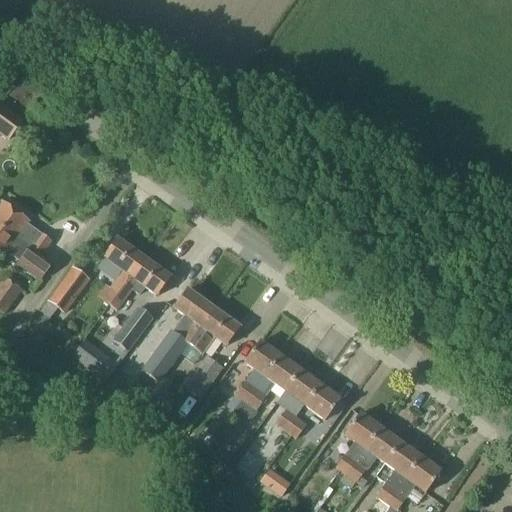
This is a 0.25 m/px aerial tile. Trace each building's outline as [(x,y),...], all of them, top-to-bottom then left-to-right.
[(0,136),(7,142),(21,122),(0,106),(0,136)] [(0,228),(40,257),(49,244),(26,227),(28,224),(0,203),(0,228)] [(40,257),(0,228),(0,253),(4,257),(6,254),(19,263),(17,266),(39,282),(50,266),(39,258),(40,257)] [(106,309),(142,261),(115,241),(102,259),(120,272),(108,290),(104,287),(94,301),(106,309)] [(142,261),(106,309),(115,315),(131,293),(138,298),(144,289),(156,298),(169,280),(142,261)] [(38,315),(47,322),(56,311),(63,316),(88,282),(71,269),(46,303),(46,304),(38,315)] [(8,278),(5,282),(2,279),(0,281),(0,314),(3,317),(21,293),(18,291),(21,286),(8,278)] [(190,323),(178,339),(186,345),(211,311),(184,291),(171,309),(190,323)] [(127,354),(132,347),(151,321),(136,309),(111,343),(127,354)] [(186,345),(162,378),(163,379),(186,346),(194,352),(207,335),(225,349),(238,331),(211,311),(186,345)] [(151,321),(132,347),(144,355),(170,322),(159,313),(152,322),(151,321)] [(162,378),(186,345),(178,339),(172,335),(148,369),(162,378)] [(84,341),(72,358),(105,384),(114,372),(118,367),(84,341)] [(244,406),(278,359),(257,344),(243,364),(253,371),(233,398),(244,406)] [(205,358),(182,391),(198,402),(222,370),(205,358)] [(283,393),(298,373),(278,359),(244,406),(254,413),(273,386),(283,393)] [(303,408),(318,388),(298,373),(283,393),(303,408)] [(296,418),(284,434),(295,442),(314,415),(323,423),(338,402),(318,388),(303,408),(296,418)] [(284,434),(296,418),(285,411),(274,427),(284,434)] [(363,451),(378,431),(358,416),(343,436),(363,451)] [(186,421),(177,433),(197,449),(206,437),(186,421)] [(383,466),(398,445),(378,431),(363,451),(355,463),(344,478),(355,485),(375,459),(383,466)] [(272,476),(293,442),(283,436),(262,470),(272,476)] [(380,511),(418,460),(398,445),(383,466),(393,472),(374,499),(376,501),(368,511),(380,511)] [(344,478),(355,463),(345,456),(334,470),(344,478)] [(418,460),(380,511),(396,511),(414,488),(424,495),(438,475),(418,460)]
